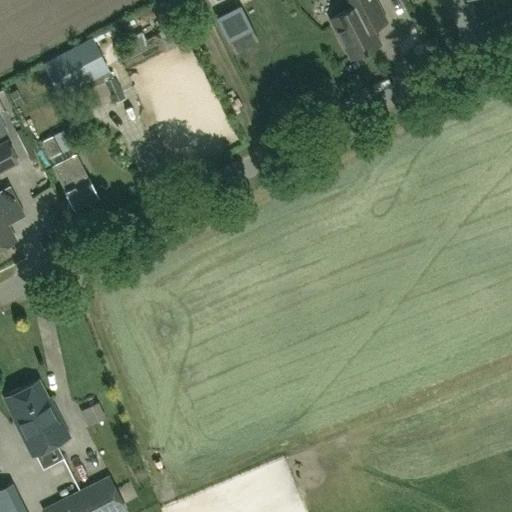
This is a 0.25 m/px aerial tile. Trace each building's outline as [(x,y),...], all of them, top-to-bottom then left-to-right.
[(387,21),(376,0),(345,0),(350,8),(331,17),(352,57),(380,43),(372,28),(387,21)] [(128,26),(115,33),(124,51),(137,45),(128,26)] [(72,89),(107,71),(101,59),(66,78),(72,89)] [(114,102),(126,97),(119,81),(107,86),(114,102)] [(42,140),(52,153),(66,143),(56,130),(42,140)] [(0,175),(16,167),(6,147),(0,150),(0,175)] [(70,203),(73,204),(75,207),(99,195),(89,176),(88,176),(76,152),(53,164),(61,179),(60,180),(67,193),(66,196),(70,203)] [(0,245),(15,238),(6,221),(7,217),(23,208),(10,184),(0,188),(0,245)] [(11,389),(10,392),(5,395),(22,428),(21,430),(32,452),(69,434),(51,397),(48,396),(38,377),(21,386),(18,385),(11,389)] [(107,476),(42,509),(43,511),(117,511),(124,509),(107,476)]
